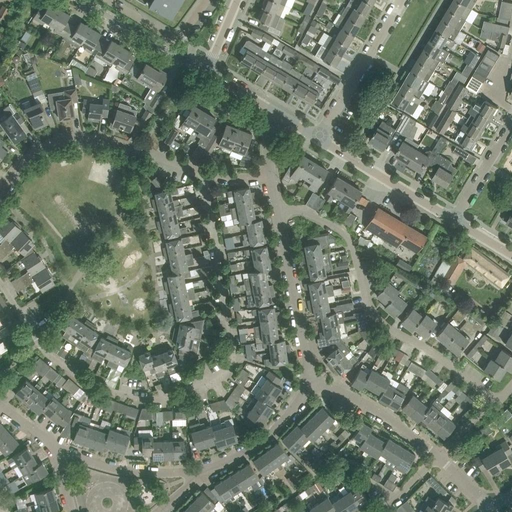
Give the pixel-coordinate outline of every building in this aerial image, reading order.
[(141,0),(144,2),(145,2),(145,0),(149,0),(150,1),(148,4),(171,18),(176,9),(172,7),(175,2),(179,4),(179,3),(176,1),(176,0),(141,0)] [(285,5),(273,0),(264,0),(261,8),(280,16),(285,5)] [(350,0),(348,4),(366,15),(372,5),(364,0),(350,0)] [(456,0),(454,0),(449,9),(466,19),(472,9),(456,0)] [(456,0),(472,9),(477,0),(456,0)] [(511,2),(502,1),(498,21),(509,23),(509,20),(511,20),(511,14),(511,2)] [(45,21),(50,25),(60,9),(50,3),(46,10),(40,6),(33,18),(44,24),(45,21)] [(326,6),(326,5),(321,3),(322,3),(316,14),(321,16),(327,6),(326,6)] [(342,15),(360,25),(366,15),(348,4),(342,15)] [(10,10),(2,6),(0,9),(0,16),(5,19),(10,10)] [(280,16),(261,8),(257,20),(269,25),(267,30),(279,36),(280,32),(274,30),(280,16)] [(60,9),(50,25),(56,28),(54,30),(64,37),(71,25),(66,22),(70,15),(60,9)] [(443,20),(460,30),(467,20),(466,19),(449,9),(443,20)] [(306,14),(300,25),(305,28),(311,17),(306,14)] [(336,25),(341,28),(354,36),(360,25),(342,15),(336,25)] [(314,20),(311,25),(318,29),(321,24),(314,20)] [(454,40),(460,30),(443,20),(437,30),(454,40)] [(483,28),(494,31),(508,33),(510,27),(485,20),(483,28)] [(71,25),(64,37),(80,46),(81,43),(91,28),(81,22),(77,28),(71,25)] [(311,25),(305,35),(311,38),(314,34),(315,34),(318,29),(311,25)] [(91,28),(81,43),(86,46),(85,49),(95,55),(102,43),(97,40),(101,34),(91,28)] [(260,39),(265,41),(269,35),(265,33),(253,28),(250,35),(260,39)] [(341,28),(335,39),(347,46),(354,36),(341,28)] [(437,30),(431,40),(442,47),(445,42),(453,47),(456,41),(454,40),(437,30)] [(508,34),(508,33),(494,31),(492,39),(499,41),(498,45),(504,47),(508,34)] [(274,38),(269,35),(265,41),(271,43),(274,38)] [(304,50),(311,38),(305,35),(299,46),(304,50)] [(323,45),(327,48),(341,56),(347,46),(335,39),(329,35),(323,45)] [(108,46),(102,43),(95,55),(111,64),(112,62),(121,46),(111,40),(108,46)] [(442,47),(431,40),(424,51),(441,60),(444,62),(450,52),(442,47)] [(282,51),(286,54),(290,48),(285,45),(279,42),(277,46),(276,48),(282,51)] [(481,42),(477,49),(482,52),(487,46),(481,42)] [(121,46),(112,62),(117,65),(116,67),(126,74),(133,62),(128,59),(132,52),(121,46)] [(286,54),(296,60),(300,54),(290,48),(286,54)] [(335,67),(341,56),(327,48),(321,58),(335,67)] [(246,49),(240,61),(250,67),(257,56),(246,49)] [(257,56),(250,67),(260,73),(272,55),(261,49),(257,56)] [(485,55),(497,61),(500,56),(489,49),(485,55)] [(464,61),(468,63),(475,67),(481,56),(475,53),(471,50),(464,61)] [(424,51),(418,61),(435,71),(441,60),(424,51)] [(296,60),(307,66),(310,61),(300,54),(296,60)] [(272,55),(260,73),(271,79),(278,68),(282,61),(272,55)] [(482,60),(493,67),(497,61),(485,55),(482,60)] [(479,65),(490,72),(493,67),(482,60),(479,65)] [(418,61),(412,71),(428,81),(435,71),(418,61)] [(146,63),(137,79),(158,92),(169,74),(159,69),(158,70),(146,63)] [(468,63),(462,73),(468,77),(475,67),(468,63)] [(476,71),(487,77),(490,72),(479,65),(476,71)] [(108,66),(104,79),(113,82),(117,69),(108,66)] [(278,68),(271,79),(281,86),(288,74),(288,73),(278,67),(278,68)] [(328,79),(331,73),(321,67),(317,72),(328,79)] [(288,74),(281,86),(291,92),(298,80),(302,74),(292,68),(288,74)] [(25,73),(34,96),(43,92),(34,69),(25,73)] [(79,70),(73,71),(76,85),(82,84),(79,70)] [(410,75),(408,74),(405,80),(406,81),(424,92),(430,96),(436,85),(428,81),(412,71),(410,75)] [(465,83),(468,77),(462,73),(458,71),(455,76),(465,83)] [(472,76),(483,83),(487,77),(476,71),(472,76)] [(298,80),(291,92),(302,98),(309,86),(312,81),(302,75),(302,74),(298,80)] [(472,76),(469,81),(480,88),(483,83),(472,76)] [(117,78),(113,84),(118,86),(122,81),(117,78)] [(451,80),(445,91),(450,94),(457,84),(451,80)] [(309,86),(302,98),(312,104),(319,93),(322,87),(312,81),(309,86)] [(400,92),(420,104),(423,99),(420,98),(424,92),(406,81),(400,92)] [(469,81),(466,87),(469,89),(477,94),(480,88),(469,81)] [(461,83),(454,95),(462,100),(469,89),(466,87),(461,83)] [(76,89),(64,90),(65,98),(57,100),(60,119),(75,117),(72,103),(78,102),(76,89)] [(445,91),(438,101),(444,105),(450,94),(445,91)] [(151,103),(149,105),(155,108),(163,95),(158,92),(151,103)] [(414,114),(420,104),(400,92),(393,102),(414,114)] [(447,106),(450,107),(456,111),(462,100),(454,95),(447,106)] [(103,104),(96,103),(96,102),(95,102),(95,101),(94,101),(84,99),(82,112),(89,113),(88,120),(96,121),(96,118),(101,119),(101,116),(107,117),(110,100),(103,99),(103,104)] [(435,110),(434,112),(439,116),(440,114),(439,113),(444,105),(438,101),(437,100),(431,108),(435,110)] [(472,106),(491,118),(497,107),(486,100),(482,105),(476,101),(473,106),(472,106)] [(48,123),(45,113),(43,109),(44,109),(41,102),(24,109),(27,116),(29,115),(35,128),(48,123)] [(3,109),(9,116),(0,122),(14,141),(26,133),(19,124),(24,121),(11,103),(3,109)] [(115,117),(112,125),(130,131),(133,124),(144,127),(154,110),(148,107),(148,106),(141,119),(135,117),(137,111),(130,108),(131,106),(120,103),(117,111),(114,110),(113,116),(115,117)] [(195,127),(204,112),(193,105),(189,111),(186,109),(182,114),(186,117),(181,125),(187,129),(186,131),(191,134),(195,127)] [(472,113),(469,118),(484,128),(491,118),(472,106),(469,112),(472,113)] [(450,107),(443,118),(452,123),(458,112),(456,111),(450,107)] [(204,112),(195,127),(200,130),(197,135),(203,139),(215,118),(204,112)] [(432,127),(439,116),(434,112),(427,124),(432,127)] [(396,130),(402,134),(411,118),(404,113),(401,119),(402,120),(396,130)] [(411,118),(402,134),(408,137),(415,124),(417,121),(411,118)] [(444,134),(452,123),(443,118),(436,129),(444,134)] [(462,128),(462,129),(478,139),(484,128),(469,118),(466,123),(465,123),(462,128)] [(388,133),(392,127),(382,121),(371,140),(385,148),(392,136),(388,133)] [(208,142),(206,146),(204,148),(205,148),(211,152),(217,143),(223,146),(221,148),(222,149),(222,150),(230,153),(232,149),(240,129),(227,124),(221,138),(213,133),(208,142)] [(164,142),(170,145),(178,132),(172,129),(164,142)] [(240,129),(232,149),(243,154),(239,164),(249,168),(253,152),(246,149),(252,134),(240,129)] [(462,129),(456,139),(472,149),(474,150),(477,144),(475,143),(478,139),(462,129)] [(418,148),(409,163),(422,171),(426,164),(431,167),(433,163),(439,154),(448,140),(442,136),(433,151),(431,150),(426,151),(425,153),(418,148)] [(418,148),(420,144),(408,137),(397,156),(409,163),(418,148)] [(198,159),(205,148),(204,148),(206,146),(200,143),(192,155),(198,159)] [(454,151),(456,152),(465,157),(468,152),(457,145),(454,151)] [(439,154),(433,163),(440,167),(434,178),(447,186),(454,175),(446,170),(452,161),(439,154)] [(300,175),(306,178),(315,163),(303,156),(296,167),(291,164),(282,178),(288,182),(292,177),(297,180),(300,175)] [(315,163),(306,178),(312,182),(308,187),(315,191),(327,170),(315,163)] [(162,184),(156,176),(151,180),(157,188),(162,184)] [(332,197),(339,201),(349,184),(337,176),(328,192),(325,198),(330,201),(332,197)] [(349,184),(339,201),(346,205),(343,209),(348,212),(352,206),(361,191),(349,184)] [(235,195),(236,201),(256,197),(254,191),(250,192),(249,187),(227,191),(228,197),(235,195)] [(156,198),(152,199),(153,205),(172,200),(170,189),(155,193),(156,198)] [(306,204),(312,208),(318,197),(312,194),(306,204)] [(362,196),(359,201),(366,206),(369,200),(362,196)] [(237,207),(230,208),(231,213),(253,209),(252,204),(257,203),(256,197),(236,201),(237,207)] [(318,197),(312,208),(318,211),(325,200),(318,197)] [(172,200),(153,205),(154,211),(159,210),(160,215),(182,210),(187,209),(186,203),(179,205),(178,199),(172,200)] [(365,228),(373,233),(398,247),(400,242),(417,252),(427,236),(377,207),(365,228)] [(239,218),(240,223),(260,219),(259,213),(254,214),(253,209),(231,213),(232,219),(239,218)] [(157,221),(158,227),(177,222),(176,217),(183,215),(182,210),(160,215),(161,220),(157,221)] [(343,222),(350,229),(358,212),(356,211),(354,215),(351,213),(343,222)] [(355,229),(359,232),(369,217),(365,214),(355,229)] [(6,217),(0,223),(0,231),(6,238),(1,243),(0,244),(4,248),(22,230),(12,221),(11,222),(6,217)] [(240,223),(239,223),(240,229),(247,228),(248,233),(268,229),(267,224),(267,223),(262,224),(261,219),(260,219),(240,223)] [(179,228),(177,222),(158,227),(160,232),(164,231),(165,237),(187,232),(186,226),(179,228)] [(269,235),(268,229),(248,233),(243,234),(244,240),(242,240),(243,246),(266,241),(264,236),(269,235)] [(22,230),(4,248),(9,253),(15,246),(25,256),(32,249),(35,245),(31,241),(32,240),(22,230)] [(301,252),(302,257),(322,254),(329,252),(322,254),(321,248),(328,247),(327,243),(336,241),(336,238),(328,233),(307,237),(309,244),(304,245),(305,251),(301,252)] [(163,247),(164,253),(183,249),(182,243),(189,242),(188,236),(166,241),(167,246),(163,247)] [(233,236),(224,238),(226,244),(227,249),(235,247),(233,236)] [(252,254),(253,260),(273,256),(272,250),(267,251),(266,245),(244,250),(245,255),(252,254)] [(462,259),(462,260),(466,262),(500,288),(503,283),(509,275),(472,247),(465,255),(462,259)] [(22,275),(20,276),(23,281),(46,267),(39,255),(37,256),(32,249),(25,256),(23,257),(21,259),(29,271),(22,275)] [(170,258),(171,263),(196,258),(193,258),(192,253),(185,254),(183,249),(164,253),(165,259),(170,258)] [(229,260),(230,264),(237,263),(238,263),(238,258),(239,258),(238,251),(227,253),(229,260)] [(308,262),(309,268),(331,263),(329,252),(322,254),(302,257),(303,263),(308,262)] [(247,266),(249,272),(271,268),(270,262),(274,262),(273,256),(253,260),(255,265),(247,266)] [(167,275),(190,271),(189,270),(188,271),(187,265),(194,264),(194,263),(197,262),(196,258),(171,263),(172,268),(168,269),(169,275),(167,275)] [(452,264),(441,282),(448,286),(450,282),(462,262),(455,258),(453,261),(452,264)] [(399,259),(395,266),(407,273),(412,266),(399,259)] [(332,269),(331,263),(309,268),(310,273),(305,274),(307,280),(326,276),(325,270),(332,269)] [(46,267),(23,281),(26,286),(28,285),(35,280),(43,293),(55,285),(52,279),(53,279),(46,267)] [(244,279),(245,284),(267,280),(266,275),(270,274),(269,268),(250,272),(251,277),(244,279)] [(394,274),(406,281),(409,277),(397,270),(394,274)] [(164,281),(165,287),(185,283),(184,277),(191,276),(190,271),(167,275),(169,280),(164,281)] [(421,284),(409,277),(406,281),(416,287),(418,288),(421,284)] [(267,280),(245,284),(246,289),(253,288),(254,294),(273,290),(272,284),(268,285),(267,280)] [(310,289),(311,294),(333,290),(332,284),(325,286),(324,280),(304,283),(305,289),(310,289)] [(376,295),(387,304),(396,294),(398,291),(388,282),(376,295)] [(171,292),(172,297),(194,293),(193,287),(186,289),(185,283),(165,287),(167,293),(171,292)] [(416,287),(412,292),(416,295),(421,290),(418,288),(416,287)] [(453,303),(434,292),(428,289),(426,293),(450,307),(453,303)] [(211,290),(198,291),(199,298),(212,297),(211,290)] [(275,296),(273,290),(254,294),(255,300),(248,301),(249,307),(271,302),(270,297),(275,296)] [(334,295),(333,290),(311,294),(312,299),(307,300),(308,306),(328,302),(327,296),(334,295)] [(169,303),(170,309),(189,305),(188,299),(195,298),(194,293),(172,297),(173,303),(169,303)] [(406,303),(396,294),(387,304),(384,307),(395,316),(406,303)] [(1,304),(7,313),(11,311),(5,302),(1,304)] [(315,316),(316,316),(337,311),(336,306),(329,308),(328,302),(308,306),(310,312),(314,311),(315,316)] [(344,303),(345,310),(354,308),(353,303),(353,302),(344,303)] [(460,307),(471,316),(474,312),(463,303),(460,307)] [(191,311),(189,305),(170,309),(171,315),(176,314),(177,320),(199,315),(198,309),(191,311)] [(260,320),(280,317),(279,311),(274,312),(274,306),(251,309),(253,321),(260,320)] [(412,331),(414,328),(414,327),(423,317),(412,308),(401,321),(412,331)] [(495,321),(499,323),(506,311),(503,309),(495,321)] [(62,336),(67,339),(79,320),(75,317),(78,314),(73,310),(61,327),(66,330),(62,336)] [(322,321),(323,326),(345,322),(343,310),(316,316),(317,322),(322,321)] [(16,320),(11,311),(7,313),(13,323),(16,320)] [(355,313),(356,320),(357,320),(357,319),(366,318),(365,311),(355,313)] [(485,321),(474,312),(471,316),(482,325),(485,321)] [(414,327),(414,328),(425,336),(436,323),(425,314),(423,317),(414,327)] [(254,326),(254,332),(277,329),(276,324),(280,323),(280,317),(260,320),(261,325),(254,326)] [(179,328),(175,327),(174,333),(193,337),(200,339),(203,319),(183,323),(180,323),(179,328)] [(79,320),(67,339),(76,345),(91,323),(86,320),(84,323),(79,320)] [(491,335),(499,323),(495,321),(488,333),(491,335)] [(325,337),(327,345),(341,338),(340,334),(347,333),(345,322),(323,326),(324,331),(319,332),(321,338),(325,337)] [(436,336),(447,345),(458,331),(447,322),(436,336)] [(8,325),(14,333),(17,331),(12,323),(8,325)] [(75,365),(80,368),(95,343),(93,341),(98,333),(94,330),(96,326),(91,323),(76,345),(84,351),(82,354),(75,365)] [(277,329),(254,332),(255,337),(262,336),(263,342),(283,339),(282,333),(278,334),(277,329)] [(22,339),(17,331),(14,333),(19,341),(22,339)] [(458,331),(447,345),(457,354),(469,340),(458,331)] [(196,358),(200,339),(193,337),(174,333),(172,339),(177,340),(176,345),(182,347),(180,354),(196,358)] [(485,334),(475,345),(479,348),(488,337),(485,334)] [(95,343),(80,368),(86,372),(93,358),(101,362),(104,356),(113,338),(107,335),(106,339),(101,337),(97,344),(95,343)] [(374,342),(369,336),(363,341),(369,347),(374,342)] [(113,338),(104,356),(110,358),(106,365),(111,367),(121,347),(116,344),(118,340),(113,338)] [(326,363),(330,368),(345,356),(350,351),(343,342),(341,338),(327,345),(332,351),(326,356),(329,361),(326,363)] [(270,347),(270,352),(290,350),(289,344),(285,344),(284,339),(283,339),(262,342),(262,348),(270,347)] [(57,342),(52,350),(57,353),(62,346),(57,342)] [(378,350),(381,352),(384,347),(375,342),(369,352),(375,355),(378,350)] [(245,344),(246,355),(255,354),(255,349),(251,349),(251,344),(245,344)] [(121,347),(111,367),(116,369),(119,363),(125,365),(133,348),(128,345),(126,349),(121,347)] [(470,359),(479,348),(475,345),(466,356),(470,359)] [(62,346),(57,353),(64,358),(68,351),(61,347),(62,346)] [(160,348),(167,367),(169,374),(180,370),(182,374),(196,366),(188,359),(185,363),(179,358),(176,359),(172,349),(167,351),(166,346),(160,348)] [(389,352),(392,354),(395,349),(391,347),(389,350),(384,347),(381,352),(378,358),(384,361),(389,352)] [(157,372),(159,378),(164,376),(161,369),(167,367),(160,348),(155,350),(156,355),(151,356),(157,372)] [(152,374),(157,372),(151,356),(149,351),(144,353),(143,349),(137,351),(144,369),(149,367),(152,374)] [(394,358),(399,361),(402,357),(404,354),(395,349),(392,354),(396,356),(394,358)] [(511,355),(502,349),(495,361),(506,368),(509,370),(511,365),(511,355)] [(291,356),(290,350),(270,352),(271,358),(264,359),(265,365),(287,362),(287,356),(291,356)] [(345,356),(330,368),(333,373),(337,370),(340,374),(358,360),(354,355),(348,360),(345,356)] [(399,361),(408,366),(411,361),(407,359),(402,357),(399,361)] [(35,369),(43,376),(51,367),(40,358),(34,364),(37,367),(35,369)] [(498,380),(506,368),(495,361),(491,358),(484,371),(498,380)] [(423,375),(423,376),(427,371),(411,361),(408,366),(423,375)] [(361,389),(363,385),(369,373),(364,370),(366,366),(362,364),(351,383),(361,389)] [(369,373),(363,385),(372,389),(381,374),(375,371),(377,367),(374,365),(369,373)] [(51,367),(43,376),(44,375),(49,379),(52,381),(53,380),(59,374),(51,367)] [(240,372),(247,377),(249,373),(242,369),(240,372)] [(433,388),(436,383),(440,379),(428,369),(427,371),(423,376),(422,378),(433,388)] [(381,374),(372,389),(380,394),(381,395),(389,380),(384,376),(387,372),(383,370),(381,375),(381,374)] [(267,378),(261,387),(275,397),(281,388),(277,385),(281,379),(269,371),(265,377),(267,378)] [(14,372),(4,384),(9,388),(18,376),(14,372)] [(234,381),(238,383),(243,387),(249,378),(247,377),(240,372),(234,381)] [(94,378),(99,381),(101,382),(103,377),(96,373),(94,378)] [(66,380),(59,374),(53,380),(57,383),(55,384),(60,388),(62,386),(67,380),(67,379),(66,380)] [(67,380),(62,386),(70,393),(71,392),(76,385),(69,378),(67,380)] [(114,388),(117,383),(106,378),(104,383),(114,388)] [(15,393),(23,400),(35,386),(26,379),(15,393)] [(381,395),(380,394),(378,399),(387,404),(395,389),(391,386),(393,382),(389,380),(381,395)] [(395,389),(387,404),(396,409),(409,388),(399,382),(395,389)] [(459,389),(451,382),(445,389),(448,393),(451,390),(455,393),(459,389)] [(238,383),(233,392),(240,397),(245,389),(243,387),(238,383)] [(37,384),(35,386),(23,400),(31,406),(42,393),(38,389),(41,387),(37,384)] [(250,392),(259,398),(269,405),(270,405),(275,397),(261,387),(260,387),(256,384),(250,392)] [(81,402),(82,400),(87,392),(84,392),(76,385),(71,392),(74,394),(73,395),(81,402)] [(455,393),(463,400),(467,396),(459,389),(455,393)] [(42,393),(31,406),(39,413),(42,410),(42,409),(50,400),(49,399),(45,396),(49,392),(46,390),(42,393)] [(81,402),(80,402),(92,406),(93,402),(97,404),(99,396),(87,392),(82,400),(81,402)] [(233,392),(226,401),(232,409),(238,401),(237,400),(240,397),(233,392)] [(42,409),(42,410),(49,416),(61,403),(56,399),(59,396),(55,393),(49,399),(50,400),(42,409)] [(401,407),(409,415),(421,401),(413,394),(401,407)] [(99,396),(97,404),(100,405),(99,408),(105,410),(109,399),(99,396)] [(471,400),(467,396),(463,400),(467,404),(471,407),(474,402),(471,400)] [(61,403),(49,416),(57,423),(58,422),(64,426),(73,413),(65,406),(69,401),(65,398),(61,403)] [(253,406),(267,416),(274,408),(270,405),(269,405),(259,398),(255,403),(251,400),(249,403),(253,406)] [(421,401),(409,415),(417,421),(421,418),(420,417),(428,408),(424,404),(427,401),(423,398),(421,401)] [(421,418),(419,420),(426,426),(428,424),(439,411),(443,407),(439,403),(440,401),(437,398),(421,418)] [(109,399),(105,410),(111,412),(112,409),(116,410),(119,402),(109,399)] [(215,402),(217,410),(221,409),(222,412),(231,409),(231,410),(232,409),(226,401),(225,402),(225,399),(215,402)] [(194,404),(197,412),(200,411),(201,413),(207,412),(205,405),(204,401),(194,404)] [(119,402),(116,410),(116,412),(121,414),(121,412),(126,414),(128,406),(119,402)] [(205,405),(207,412),(208,416),(214,414),(213,412),(217,410),(215,402),(205,405)] [(261,425),(267,416),(253,406),(249,403),(247,407),(251,409),(247,415),(249,416),(243,423),(251,429),(256,422),(261,425)] [(128,406),(126,414),(130,415),(129,416),(135,418),(138,409),(128,406)] [(315,414),(331,430),(338,422),(322,406),(315,414)] [(439,411),(428,424),(435,431),(447,417),(450,414),(451,413),(444,406),(439,411)] [(138,419),(152,419),(152,416),(152,408),(142,408),(138,419)] [(172,411),(172,420),(173,426),(186,425),(186,419),(184,408),(172,408),(172,411)] [(511,414),(507,409),(494,421),(499,427),(511,414)] [(163,422),(163,421),(162,421),(162,411),(152,412),(152,416),(152,419),(152,425),(157,425),(156,422),(163,422)] [(162,421),(163,421),(168,420),(172,420),(172,411),(162,411),(162,421)] [(64,426),(60,433),(74,438),(73,440),(83,443),(90,422),(87,421),(88,419),(81,417),(82,415),(74,412),(73,413),(64,426)] [(307,421),(320,433),(324,429),(328,433),(331,430),(315,414),(307,421)] [(447,417),(435,431),(444,438),(455,425),(450,420),(453,416),(450,414),(447,417)] [(307,421),(301,428),(309,437),(313,440),(317,436),(321,440),(323,437),(320,433),(307,421)] [(90,422),(83,443),(93,446),(98,430),(93,428),(94,423),(90,422)] [(196,449),(207,445),(200,424),(200,422),(189,426),(193,439),(196,449)] [(221,423),(222,427),(228,444),(238,441),(235,431),(232,424),(226,426),(224,422),(221,423)] [(356,444),(359,446),(362,442),(369,432),(372,428),(362,422),(353,437),(358,440),(356,444)] [(200,424),(207,445),(216,443),(216,442),(212,430),(213,430),(211,425),(205,427),(204,423),(200,424)] [(301,428),(297,424),(289,432),(302,444),(309,437),(301,428)] [(98,430),(93,446),(103,450),(104,445),(110,429),(100,425),(98,430)] [(488,425),(479,430),(484,438),(493,432),(488,425)] [(104,445),(114,449),(119,432),(121,427),(117,426),(116,431),(110,429),(104,445)] [(0,430),(0,444),(11,435),(5,427),(0,430)] [(216,442),(216,443),(217,447),(228,444),(222,427),(213,430),(212,430),(216,442)] [(178,431),(173,432),(173,440),(173,458),(184,457),(183,440),(179,440),(178,431)] [(119,432),(114,449),(124,452),(129,435),(119,432)] [(305,448),(302,444),(289,432),(282,440),(294,452),(299,447),(303,451),(305,448)] [(362,442),(359,446),(365,450),(362,454),(366,456),(368,452),(377,437),(369,432),(362,442)] [(0,444),(0,448),(6,454),(18,442),(11,435),(0,444)] [(153,454),(152,454),(153,459),(163,458),(163,441),(157,441),(157,436),(153,437),(153,441),(153,454)] [(152,454),(153,454),(153,441),(153,437),(134,437),(134,448),(142,448),(142,454),(152,454)] [(377,437),(368,452),(377,458),(380,453),(386,442),(377,437)] [(380,453),(385,456),(382,461),(386,462),(388,458),(397,443),(388,438),(386,442),(380,453)] [(163,441),(163,458),(173,458),(173,440),(163,441)] [(327,447),(331,451),(337,445),(333,441),(327,447)] [(492,453),(501,468),(511,462),(507,456),(511,452),(511,451),(506,441),(495,447),(497,450),(492,453)] [(270,448),(283,466),(286,464),(283,460),(289,456),(278,442),(270,448)] [(397,443),(388,458),(397,464),(406,449),(397,443)] [(336,456),(340,459),(346,448),(343,446),(339,451),(336,456)] [(13,468),(18,465),(33,456),(28,447),(13,456),(7,460),(13,468)] [(317,457),(316,458),(320,463),(323,460),(320,456),(322,454),(315,447),(311,451),(317,457)] [(261,454),(272,468),(276,465),(280,470),(283,467),(283,466),(270,448),(261,454)] [(406,449),(397,464),(398,464),(395,468),(404,473),(415,454),(406,449)] [(491,474),(501,468),(492,453),(487,456),(485,453),(483,454),(475,459),(481,471),(487,468),(491,474)] [(272,469),(272,468),(261,454),(253,461),(263,475),(269,471),(272,475),(275,473),(272,469)] [(24,474),(28,472),(28,471),(39,465),(38,464),(33,456),(18,465),(24,474)] [(312,470),(320,463),(316,458),(308,466),(312,470)] [(348,464),(357,470),(360,464),(351,459),(348,464)] [(28,471),(28,472),(33,481),(48,472),(42,462),(38,464),(39,465),(28,471)] [(241,468),(253,487),(256,485),(253,481),(259,478),(250,463),(241,468)] [(343,465),(335,470),(338,475),(346,470),(343,465)] [(232,474),(241,489),(247,485),(249,490),(253,487),(241,468),(232,474)] [(366,475),(375,480),(378,475),(369,470),(366,475)] [(383,485),(393,491),(397,484),(394,482),(395,479),(394,475),(391,473),(388,479),(383,485)] [(5,485),(10,482),(7,477),(6,477),(4,474),(0,476),(0,485),(1,487),(5,485)] [(223,479),(235,498),(239,496),(236,492),(241,489),(232,474),(223,479)] [(290,476),(295,483),(299,481),(294,474),(290,476)] [(440,495),(445,490),(431,475),(426,480),(440,495)] [(291,486),(295,483),(290,476),(286,479),(291,486)] [(326,476),(318,482),(321,487),(329,481),(326,476)] [(232,500),(235,498),(223,479),(214,485),(224,500),(229,496),(232,500)] [(10,482),(5,485),(11,494),(19,490),(16,486),(18,485),(14,480),(10,482)] [(276,497),(287,489),(282,482),(278,485),(280,488),(273,493),(276,497)] [(309,488),(312,492),(315,490),(318,494),(323,490),(321,487),(318,482),(309,488)] [(348,492),(358,506),(367,500),(357,486),(352,490),(349,486),(346,488),(348,492)] [(36,493),(38,503),(56,498),(53,488),(36,493)] [(208,511),(218,511),(219,511),(213,506),(216,504),(218,506),(221,503),(211,491),(207,495),(203,491),(195,499),(208,511)] [(340,497),(349,511),(358,506),(348,492),(343,495),(341,491),(337,494),(338,494),(340,497)] [(299,494),(291,499),(295,504),(303,499),(299,494)] [(259,498),(264,505),(267,503),(263,495),(259,498)] [(451,495),(447,501),(453,505),(456,500),(451,495)] [(16,499),(18,509),(27,507),(25,503),(27,502),(25,497),(16,499)] [(319,503),(324,511),(336,511),(337,511),(329,500),(330,499),(328,497),(323,500),(321,497),(317,500),(319,502),(319,503)] [(333,497),(329,500),(337,511),(349,511),(340,497),(335,500),(333,497)] [(441,511),(448,511),(453,505),(447,501),(447,502),(438,497),(435,502),(427,497),(424,502),(428,505),(432,507),(437,511),(438,510),(441,511)] [(43,511),(59,508),(56,498),(38,503),(40,509),(36,510),(36,511),(43,511)] [(260,507),(264,505),(259,498),(255,500),(260,507)] [(188,506),(193,511),(208,511),(195,499),(188,506)] [(286,510),(295,504),(291,499),(283,505),(286,510)] [(406,511),(415,511),(407,500),(401,505),(406,511)] [(441,511),(438,510),(437,511),(432,507),(428,505),(424,502),(420,508),(424,511),(422,511),(441,511)] [(307,505),(311,511),(324,511),(319,503),(313,507),(310,503),(307,505)]
